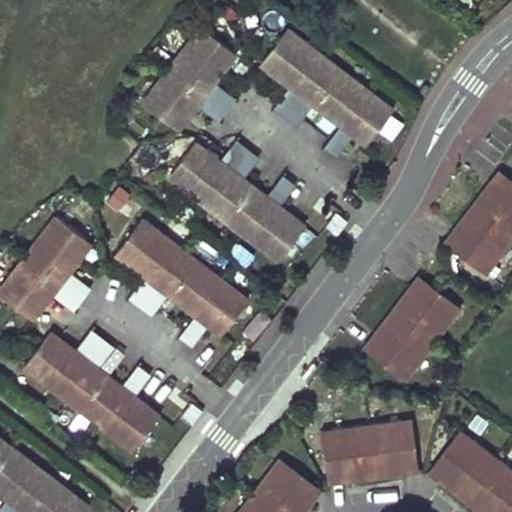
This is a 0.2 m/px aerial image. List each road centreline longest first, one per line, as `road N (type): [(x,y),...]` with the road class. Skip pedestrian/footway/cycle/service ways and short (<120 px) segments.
road 1 (residential): [(237,419),(391,219)]
road 2 (residential): [(511,25),(448,92),(391,219)]
road 3 (residential): [(391,219),(511,51)]
road 4 (residential): [(237,419),(97,305)]
road 5 (residential): [(391,219),(245,117)]
